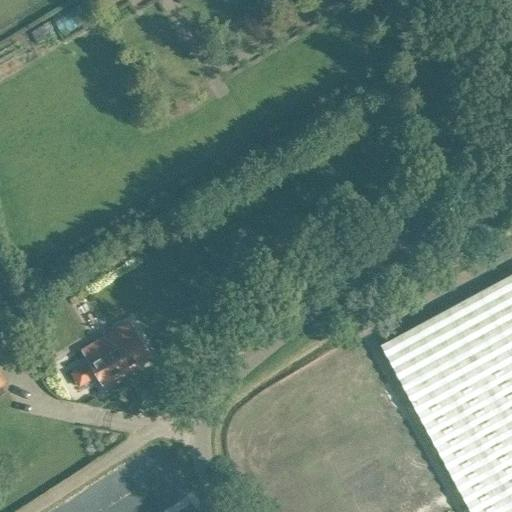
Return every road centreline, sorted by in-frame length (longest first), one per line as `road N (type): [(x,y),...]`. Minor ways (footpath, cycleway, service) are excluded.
road 1 (unclassified): [(201,410),(227,377),(414,220),(438,175),(434,87),(391,0)]
road 2 (unclassified): [(201,410),(177,411),(28,511)]
